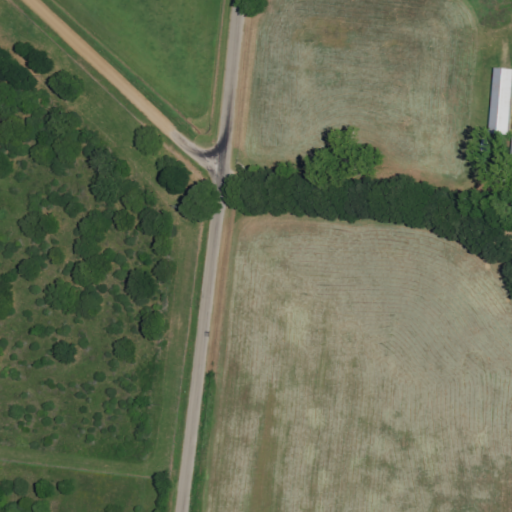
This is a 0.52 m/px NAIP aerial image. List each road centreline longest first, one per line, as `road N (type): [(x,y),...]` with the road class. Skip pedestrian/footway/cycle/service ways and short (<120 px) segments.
road 1 (residential): [(183,511),(243,0)]
road 2 (residential): [(223,176),(30,0)]
